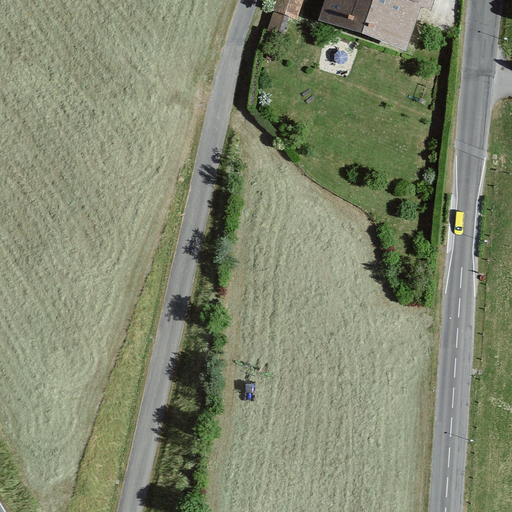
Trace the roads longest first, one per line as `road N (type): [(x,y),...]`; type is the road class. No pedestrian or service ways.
road 1 (track): [(129,511),(221,89),(248,0)]
road 2 (tertiary): [(445,511),(486,0)]
